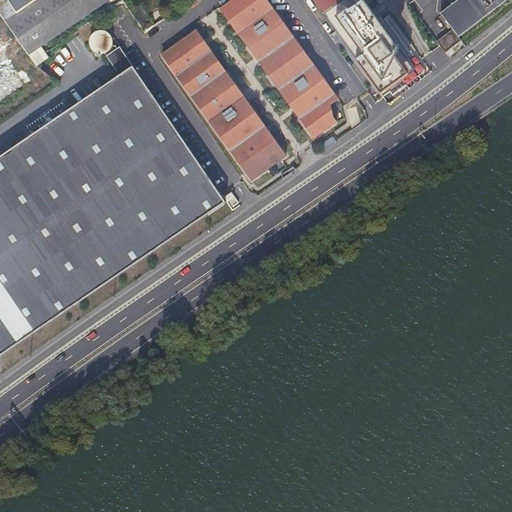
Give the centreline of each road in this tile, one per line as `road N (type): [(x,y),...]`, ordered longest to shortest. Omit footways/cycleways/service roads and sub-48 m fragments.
road 1 (primary): [(0,450),(285,237),(511,81)]
road 2 (primary): [(511,20),(382,121),(0,388)]
road 3 (primary): [(511,40),(446,97),(0,407)]
